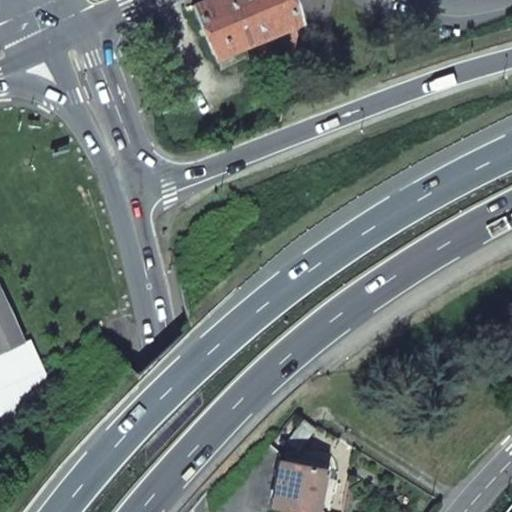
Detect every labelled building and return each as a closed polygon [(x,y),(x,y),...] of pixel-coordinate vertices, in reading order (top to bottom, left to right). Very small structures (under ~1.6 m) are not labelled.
[(204,0),(191,6),(213,56),(242,44),(295,20),(287,0),(204,0)] [(242,44),(250,66),(293,48),(298,23),(298,19),(295,20),(242,44)] [(0,351),(18,344),(0,302),(0,351)] [(302,419),(286,441),(299,451),(315,428),(302,419)] [(277,461),(269,505),(290,509),(303,511),(315,511),(322,470),(277,461)]
